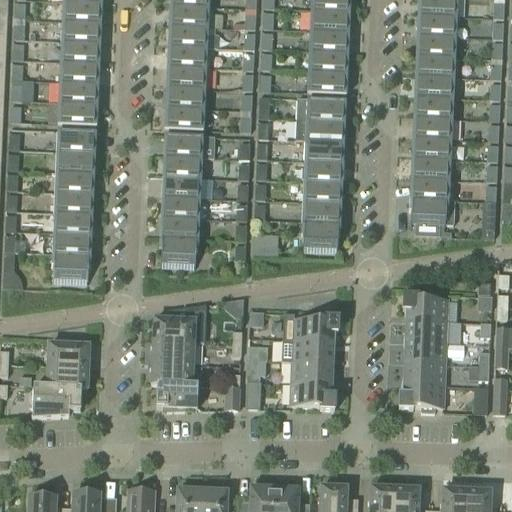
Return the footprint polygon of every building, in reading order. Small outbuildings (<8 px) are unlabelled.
[(207,12),(207,0),(171,0),(172,8),(169,9),(169,11),(207,12)] [(244,0),(244,13),(255,14),(255,0),(244,0)] [(273,0),(262,0),(262,13),(273,13),(273,0)] [(310,0),(310,15),(348,17),(348,15),(345,15),(348,0),(310,0)] [(455,22),(456,2),(418,0),(420,18),(416,18),(417,20),(455,22)] [(62,5),(61,26),(99,27),(100,26),(96,25),(100,7),(62,5)] [(503,23),(503,7),(493,7),(492,23),(503,23)] [(24,24),(25,8),(14,8),(13,24),(24,24)] [(206,33),(207,12),(169,11),(171,29),(168,29),(168,31),(206,33)] [(344,35),(348,17),(310,15),(309,35),(347,37),(347,36),(344,35)] [(272,34),(273,18),(262,17),(261,33),(272,34)] [(255,18),(244,18),(243,34),(254,34),(255,18)] [(454,43),(455,22),(417,20),(419,38),(416,39),(416,41),(454,43)] [(99,27),(61,26),(60,46),(99,48),(99,47),(95,46),(99,27)] [(502,44),(502,28),(492,27),(491,43),(502,44)] [(23,44),(24,28),(13,28),(12,44),(23,44)] [(206,33),(168,31),(170,49),(167,50),(167,53),(206,54),(206,33)] [(347,37),(309,35),(308,56),(346,58),(347,56),(343,55),(347,37)] [(253,54),(254,38),(243,38),(243,54),(253,54)] [(271,54),(272,38),(261,38),(260,54),(271,54)] [(453,62),(454,43),(416,41),(418,59),(415,59),(415,60),(453,62)] [(60,46),(59,66),(98,68),(98,67),(95,66),(99,48),(60,46)] [(501,64),(502,48),(491,47),(490,64),(501,64)] [(23,49),(12,48),(11,64),(22,65),(23,49)] [(205,73),(206,54),(167,53),(169,69),(166,70),(166,72),(205,73)] [(308,56),(307,76),(345,78),(346,77),(342,76),(346,58),(308,56)] [(252,75),(253,59),(242,58),(242,74),(252,75)] [(270,74),(271,58),(260,58),(259,74),(270,74)] [(414,79),(414,81),(452,83),(453,62),(415,60),(417,79),(414,79)] [(98,68),(59,66),(58,87),(97,89),(97,87),(94,86),(98,68)] [(500,84),(501,68),(490,68),(489,84),(500,84)] [(21,85),(22,69),(11,69),(11,85),(21,85)] [(165,93),(204,94),(205,73),(166,72),(169,90),(165,90),(165,93)] [(345,78),(307,76),(306,97),(345,99),(345,97),(341,96),(345,78)] [(251,95),(252,79),(241,79),(241,95),(251,95)] [(269,96),(270,80),(259,79),(258,95),(269,96)] [(452,103),(452,83),(414,81),(416,99),(413,100),(413,101),(452,103)] [(58,87),(57,108),(96,109),(96,108),(93,107),(97,89),(58,87)] [(20,106),(21,90),(10,89),(10,105),(20,106)] [(499,105),(500,89),(489,89),(488,105),(499,105)] [(203,115),(204,94),(165,93),(168,110),(164,111),(164,113),(203,115)] [(241,99),(240,115),(250,116),(251,100),(241,99)] [(451,123),(452,103),(413,101),(415,120),(412,121),(412,122),(451,123)] [(344,125),(340,125),(344,105),(296,103),(295,124),(343,126),(344,125)] [(268,107),(258,107),(257,123),(268,123),(268,107)] [(96,109),(57,108),(56,129),(95,130),(95,128),(92,128),(96,109)] [(498,125),(499,109),(488,109),(487,125),(498,125)] [(19,127),(20,111),(9,111),(9,127),(19,127)] [(202,135),(203,115),(164,113),(167,131),(163,131),(163,133),(202,135)] [(250,137),(250,121),(240,120),(239,136),(250,137)] [(450,144),(451,123),(412,122),(415,140),(411,141),(411,142),(450,144)] [(343,146),(339,145),(343,126),(295,124),(295,145),(304,145),(343,147),(343,146)] [(267,144),(268,128),(257,127),(256,143),(267,144)] [(497,146),(498,130),(487,129),(486,145),(497,146)] [(95,136),(56,135),(55,156),(94,158),(94,157),(91,156),(95,136)] [(293,135),(272,136),(273,152),(294,151),(293,135)] [(18,155),(19,139),(8,138),(8,154),(18,155)] [(162,161),(201,162),(213,163),(214,142),(163,139),(165,159),(162,160),(162,161)] [(449,165),(450,144),(411,142),(414,161),(410,161),(410,163),(449,165)] [(342,166),(338,165),(343,147),(304,145),(303,166),(342,167),(342,166)] [(248,164),(249,148),(238,148),(238,164),(248,164)] [(266,164),(267,148),(256,148),(255,164),(266,164)] [(496,166),(497,150),(486,150),(486,166),(496,166)] [(511,150),(504,150),(503,167),(511,166),(511,150)] [(93,177),(90,176),(94,158),(55,156),(54,177),(93,178),(93,177)] [(17,175),(18,159),(7,159),(7,175),(17,175)] [(200,183),(201,162),(162,161),(165,179),(161,180),(161,181),(200,183)] [(448,185),(449,165),(410,163),(413,181),(409,182),(410,184),(448,185)] [(341,186),(338,186),(342,167),(303,166),(302,186),(341,188),(341,186)] [(247,185),(248,169),(237,168),(237,184),(247,185)] [(265,184),(266,168),(255,168),(255,184),(265,184)] [(495,187),(496,171),(485,170),(485,186),(495,187)] [(511,187),(511,171),(503,171),(503,187),(511,187)] [(92,197),(89,197),(93,178),(54,177),(53,197),(92,199),(92,197)] [(16,195),(17,179),(6,179),(6,195),(16,195)] [(160,202),(199,203),(200,183),(161,181),(164,200),(160,200),(160,202)] [(447,205),(448,185),(410,184),(412,202),(408,202),(408,204),(447,205)] [(340,207),(337,206),(341,188),(302,186),(301,206),(340,208),(340,207)] [(264,205),(265,189),(254,188),(254,204),(264,205)] [(246,205),(247,189),(237,189),(236,205),(246,205)] [(494,207),(495,191),(485,190),(484,206),(494,207)] [(511,191),(502,192),(502,208),(511,208),(511,191)] [(91,218),(88,217),(92,199),(53,197),(53,217),(91,219),(91,218)] [(16,216),(16,200),(6,199),(5,215),(16,216)] [(198,223),(199,203),(160,202),(163,220),(159,221),(159,222),(198,223)] [(447,205),(408,204),(408,215),(410,215),(409,228),(452,230),(453,205),(447,205)] [(339,227),(336,227),(340,208),(301,206),(300,227),(339,228),(339,227)] [(483,220),(494,220),(494,207),(484,206),(483,220)] [(245,226),(246,210),(236,209),(235,225),(245,226)] [(263,225),(264,209),(253,209),(253,225),(263,225)] [(91,238),(87,237),(91,219),(53,217),(52,238),(90,239),(91,238)] [(15,236),(15,220),(5,220),(4,236),(15,236)] [(158,242),(197,244),(198,223),(159,222),(162,241),(158,241),(158,242)] [(337,240),(339,240),(339,228),(300,227),(300,239),(302,239),(301,251),(336,253),(337,240)] [(245,246),(245,230),(235,229),(234,245),(245,246)] [(90,258),(86,258),(90,239),(52,238),(51,258),(90,259),(90,258)] [(14,256),(14,240),(4,240),(3,256),(14,256)] [(197,256),(197,244),(158,242),(158,254),(160,254),(159,267),(194,268),(195,256),(197,256)] [(255,248),(255,268),(280,269),(280,248),(255,248)] [(244,266),(245,250),(234,250),(233,266),(244,266)] [(87,272),(89,272),(90,259),(51,258),(50,270),(52,270),(52,283),(87,284),(87,272)] [(13,277),(14,261),(3,260),(2,276),(13,277)] [(508,280),(498,279),(497,291),(507,292),(508,280)] [(489,288),(477,287),(477,299),(489,300),(489,288)] [(405,315),(405,325),(446,326),(447,304),(417,303),(417,301),(402,300),(402,314),(405,315)] [(496,312),(507,312),(507,300),(497,300),(496,312)] [(477,314),(490,315),(491,302),(478,301),(477,314)] [(165,315),(165,324),(153,323),(152,345),(192,347),(203,348),(204,310),(165,315)] [(506,324),(507,312),(496,312),(496,324),(506,324)] [(262,318),(249,317),(248,330),(261,331),(262,318)] [(207,321),(207,357),(218,357),(219,321),(207,321)] [(323,324),(292,323),(291,345),(332,347),(333,337),(337,337),(337,323),(323,322),(323,324)] [(405,325),(404,346),(445,348),(446,326),(405,325)] [(489,342),(490,328),(479,328),(479,342),(489,342)] [(495,352),(505,353),(506,332),(495,332),(495,352)] [(232,336),(231,349),(240,349),(241,337),(232,336)] [(151,367),(191,369),(192,347),(152,345),(151,367)] [(332,347),(291,345),(281,345),(280,366),(290,367),(332,368),(332,347)] [(404,346),(403,368),(444,369),(445,348),(404,346)] [(88,350),(47,348),(46,370),(87,372),(88,350)] [(240,349),(231,349),(231,361),(240,362),(240,349)] [(247,365),(257,365),(258,351),(247,351),(247,365)] [(504,365),(505,353),(495,352),(494,364),(504,365)] [(488,371),(488,357),(478,357),(477,371),(488,371)] [(256,379),(257,365),(247,365),(246,379),(256,379)] [(190,390),(191,390),(191,369),(151,367),(150,389),(156,390),(156,389),(190,390)] [(332,368),(290,367),(289,388),(331,390),(332,368)] [(403,368),(402,389),(443,391),(444,369),(403,368)] [(80,394),(86,394),(87,372),(46,370),(45,392),(80,393),(80,394)] [(487,385),(488,371),(477,371),(477,385),(487,385)] [(230,379),(230,392),(238,392),(239,379),(230,379)] [(17,390),(30,390),(30,381),(18,380),(17,390)] [(493,383),(493,393),(505,394),(505,384),(493,383)] [(246,386),(245,412),(258,413),(259,387),(246,386)] [(288,410),(319,412),(319,414),(333,415),(334,400),(330,400),(331,390),(289,388),(288,410)] [(184,416),(184,412),(196,413),(197,390),(191,390),(190,390),(156,389),(156,390),(155,411),(166,411),(165,416),(184,416)] [(412,412),(420,412),(420,417),(433,417),(434,413),(442,413),(443,391),(402,389),(402,399),(398,399),(397,413),(412,414),(412,412)] [(32,391),(31,423),(68,421),(68,415),(79,416),(80,394),(80,393),(45,392),(32,391)] [(223,414),(237,415),(238,392),(230,392),(224,392),(223,414)] [(473,418),(486,419),(487,393),(474,392),(473,418)] [(505,394),(493,393),(492,419),(504,419),(505,394)] [(199,412),(216,411),(215,400),(199,401),(199,412)] [(304,426),(283,426),(283,442),(304,442),(304,426)] [(392,511),(394,489),(392,489),(381,492),(370,491),(368,511),(392,511)] [(395,489),(394,489),(392,511),(416,511),(417,493),(406,493),(395,489)] [(272,511),(273,492),(249,491),(249,511),(237,510),(236,511),(272,511)] [(344,511),(345,492),(319,491),(318,511),(344,511)] [(464,511),(466,491),(464,491),(453,494),(442,493),(440,511),(464,511)] [(466,491),(464,511),(488,511),(489,496),(478,495),(467,491),(466,491)] [(273,492),(272,511),(296,511),(297,493),(273,492)] [(98,511),(99,498),(93,498),(91,495),(87,494),(84,493),(80,495),(77,497),(71,497),(70,511),(98,511)] [(176,493),(175,511),(200,511),(201,494),(176,493)] [(225,511),(226,495),(201,494),(200,511),(225,511)] [(152,511),(153,496),(127,495),(126,511),(152,511)] [(54,511),(55,502),(49,501),(47,498),(43,497),(39,497),(36,498),(33,501),(27,500),(26,511),(54,511)]
